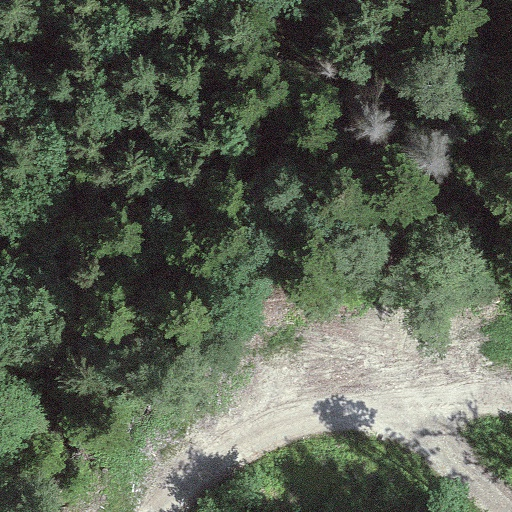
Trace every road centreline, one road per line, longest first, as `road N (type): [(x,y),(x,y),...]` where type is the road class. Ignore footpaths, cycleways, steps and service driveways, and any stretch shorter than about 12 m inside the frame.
road 1 (track): [(156,511),(210,458),(277,424),(400,403),(511,404)]
road 2 (track): [(507,511),(400,403)]
